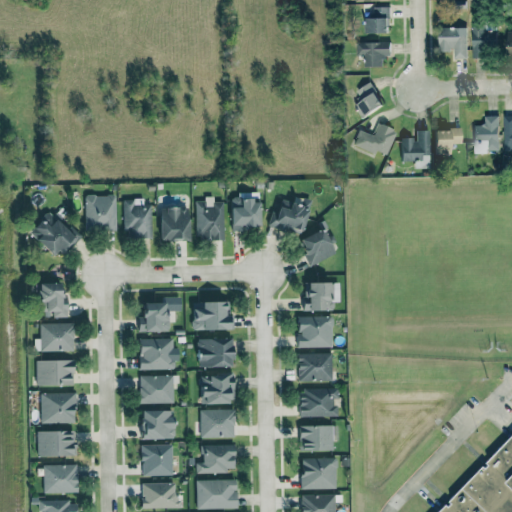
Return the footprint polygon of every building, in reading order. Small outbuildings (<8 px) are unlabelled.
[(388,6),(372,6),(372,17),(363,17),(363,33),(388,32),(388,6)] [(451,57),(465,58),(465,27),(436,27),(436,50),(452,50),(451,57)] [(470,28),(469,46),(491,47),(492,28),(470,28)] [(503,55),(511,54),(511,31),(503,31),(503,55)] [(356,55),(363,55),(364,66),(381,66),(381,55),(388,54),(388,41),(355,42),(356,55)] [(379,106),(370,82),(354,88),(359,101),(354,103),(358,114),(379,106)] [(511,114),(502,115),(503,155),(511,154),(511,114)] [(472,125),(472,151),(498,151),(497,115),(483,115),(483,124),(472,125)] [(371,134),(358,129),(352,145),(372,153),(373,150),(383,154),(394,130),(376,122),(371,134)] [(430,128),(431,154),(449,154),(449,143),(460,143),(460,128),(430,128)] [(413,168),(428,168),(427,129),(413,130),(413,137),(398,137),(399,161),(413,161),(413,168)] [(112,194),(82,195),(83,229),(113,228),(112,194)] [(220,201),(211,201),(211,196),(202,196),(202,199),(192,200),(193,239),(221,239),(220,201)] [(121,198),(121,237),(149,237),(149,204),(141,204),(141,198),(121,198)] [(227,198),(227,227),(254,228),(255,198),(227,198)] [(300,204),(280,201),(279,206),(272,205),(269,226),(299,231),(304,198),(301,198),(300,204)] [(184,239),(183,206),(155,206),(155,240),(184,239)] [(64,229),(45,210),(23,231),(45,254),(54,246),(59,252),(78,235),(68,225),(64,229)] [(330,256),(321,228),(295,237),(304,264),(330,256)] [(337,282),(301,281),(301,308),(331,309),(331,301),(337,301),(337,282)] [(53,282),(31,282),(32,301),(39,300),(40,310),(50,310),(51,317),(64,316),(63,295),(54,295),(53,282)] [(136,331),(168,330),(167,313),(172,312),(172,301),(135,302),(136,331)] [(329,346),(329,315),(293,316),(294,347),(329,346)] [(31,338),(31,351),(70,350),(69,322),(36,323),(36,338),(31,338)] [(135,338),(135,369),(171,369),(170,337),(135,338)] [(194,366),(226,366),(225,337),(194,338),(194,366)] [(329,380),(329,352),(294,353),(295,380),(329,380)] [(32,384),(70,385),(70,360),(33,359),(32,384)] [(198,404),(223,403),(223,398),(229,398),(229,374),(199,375),(200,385),(194,385),(194,397),(198,397),(198,404)] [(136,375),(136,403),(170,403),(170,375),(136,375)] [(336,388),(295,389),(296,417),(333,416),(333,398),(336,398),(336,388)] [(37,393),(37,423),(69,422),(69,404),(72,404),(72,392),(37,393)] [(230,409),(197,409),(198,437),(231,436),(230,409)] [(170,410),(135,410),(136,438),(171,437),(170,410)] [(330,425),(295,425),(295,450),(330,449),(330,425)] [(70,430),(34,431),(34,455),(71,454),(70,430)] [(433,511),(511,431),(511,511),(433,511)] [(169,444),(138,444),(138,475),(168,475),(169,444)] [(231,471),(230,444),(199,445),(199,462),(194,462),(194,472),(231,471)] [(332,457),(296,458),(297,489),(333,489),(332,457)] [(40,491),(74,492),(74,465),(41,464),(40,491)] [(194,509),(232,508),(232,479),(193,480),(194,509)] [(138,508),(175,507),(175,482),(138,483),(138,508)] [(332,511),(332,493),(297,494),(297,511),(332,511)] [(35,500),(36,511),(40,511),(73,511),(73,500),(35,500)]
